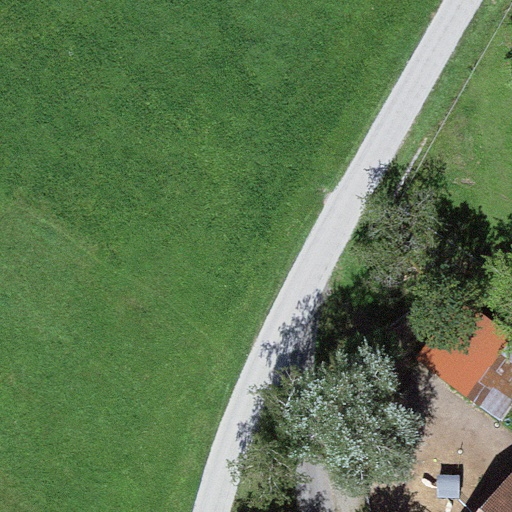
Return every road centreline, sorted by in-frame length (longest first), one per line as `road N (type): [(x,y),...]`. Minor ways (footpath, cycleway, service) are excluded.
road 1 (unclassified): [(468,0),(292,323),(231,458),(216,511)]
road 2 (track): [(325,511),(292,323)]
